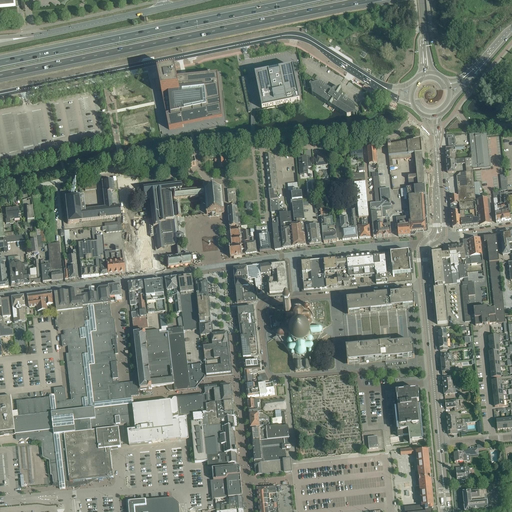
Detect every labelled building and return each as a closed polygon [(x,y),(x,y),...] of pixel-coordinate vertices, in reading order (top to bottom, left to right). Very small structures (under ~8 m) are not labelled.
[(248,77),(241,78),(248,113),(254,112),(300,102),(293,67),(255,75),(255,77),(252,77),(248,78),(248,77)] [(175,72),(158,75),(159,81),(169,130),(183,127),(222,119),(218,75),(177,79),(175,72)] [(343,96),(342,91),(341,91),(341,88),(339,89),(333,90),(332,92),(320,84),(312,85),(311,84),(309,86),(311,87),(313,95),(328,105),(331,107),(332,107),(347,117),(354,115),(356,116),(357,114),(356,113),(354,106),(342,98),(343,96)] [(479,169),(490,168),(487,134),(469,134),(470,146),(471,148),(472,158),(473,170),(479,170),(479,169)] [(453,135),(447,136),(447,138),(448,138),(449,146),(456,146),(455,138),(454,138),(454,135),(453,135)] [(423,172),(423,170),(421,139),(391,145),(390,143),(388,143),(388,145),(388,150),(390,167),(393,166),(393,160),(412,159),(413,171),(415,171),(415,173),(416,176),(408,176),(409,188),(418,187),(424,187),(423,174),(423,172)] [(369,165),(377,164),(375,147),(367,148),(369,165)] [(446,161),(454,160),(453,151),(456,150),(455,147),(445,148),(446,151),(446,161)] [(357,161),(358,161),(363,160),(363,156),(362,149),(350,150),(351,157),(357,157),(357,161)] [(316,160),(316,165),(316,166),(328,165),(327,155),(317,156),(318,160),(316,160)] [(312,168),(312,164),(311,159),(307,160),(307,157),(299,157),(300,175),(308,174),(308,169),(312,168)] [(228,158),(215,159),(215,162),(218,162),(219,168),(225,167),(224,162),(228,162),(228,158)] [(473,170),(472,158),(465,159),(465,164),(466,172),(460,173),(456,176),(458,196),(459,204),(476,202),(475,197),(478,197),(478,195),(476,196),(474,183),(473,172),(473,170)] [(195,160),(179,164),(180,171),(192,168),(192,167),(196,166),(195,160)] [(446,161),(447,173),(455,173),(455,168),(457,168),(457,165),(462,164),(461,160),(454,160),(446,161)] [(375,203),(370,204),(373,238),(377,237),(377,238),(382,237),(383,237),(383,238),(391,237),(390,221),(389,218),(386,218),(385,208),(391,207),(391,203),(391,202),(389,189),(386,189),(384,163),(377,164),(378,177),(379,180),(379,183),(379,187),(380,190),(380,193),(380,196),(381,200),(381,203),(375,203)] [(125,179),(126,197),(135,196),(134,179),(125,179)] [(81,221),(119,217),(120,217),(119,211),(119,206),(112,207),(110,193),(114,193),(113,180),(101,182),(102,185),(101,185),(101,186),(102,186),(103,194),(101,194),(102,208),(84,210),(83,196),(65,198),(67,224),(81,223),(81,221)] [(298,183),(288,185),(288,191),(291,190),(291,189),(293,189),(293,191),(293,194),(291,194),(294,215),(292,216),(293,221),(301,220),(301,222),(304,221),(305,222),(306,222),(305,220),(302,193),(299,193),(298,190),(298,183)] [(365,183),(354,184),(354,189),(356,189),(359,218),(362,218),(363,227),(358,227),(359,234),(359,239),(370,238),(365,184),(365,183)] [(175,246),(175,244),(176,243),(176,244),(177,256),(181,255),(179,244),(179,242),(183,239),(182,235),(178,233),(176,217),(181,217),(179,204),(178,199),(181,199),(198,197),(199,197),(202,197),(205,196),(205,199),(206,210),(207,212),(207,215),(221,213),(225,213),(222,189),(205,191),(205,189),(180,192),(179,189),(181,189),(180,184),(178,184),(142,188),(144,199),(149,199),(152,219),(148,219),(150,237),(154,237),(155,251),(164,250),(164,247),(175,246)] [(418,187),(409,188),(406,188),(407,196),(406,197),(408,215),(408,217),(409,222),(413,222),(413,224),(425,223),(423,195),(425,195),(424,187),(418,187)] [(230,228),(235,227),(240,227),(240,225),(239,217),(239,214),(237,215),(237,204),(236,204),(236,202),(235,189),(227,190),(228,203),(232,203),(232,205),(228,205),(228,207),(227,207),(228,207),(230,228)] [(274,195),(274,190),(269,190),(270,200),(278,200),(277,195),(274,195)] [(503,222),(501,207),(497,208),(497,206),(498,205),(497,199),(496,196),(499,196),(499,193),(499,192),(493,193),(496,223),(503,222)] [(503,222),(511,221),(511,220),(511,219),(511,217),(511,216),(509,204),(509,196),(508,197),(508,193),(504,193),(505,204),(507,203),(507,204),(508,204),(508,208),(505,208),(505,207),(501,207),(503,222)] [(459,204),(458,196),(450,197),(453,229),(461,228),(459,204)] [(483,196),(480,197),(478,197),(475,197),(476,202),(477,202),(479,221),(480,226),(486,225),(483,199),(483,196)] [(489,199),(483,199),(486,225),(492,224),(489,199)] [(279,212),(278,200),(270,200),(271,213),(279,212)] [(476,202),(459,204),(461,228),(462,228),(462,227),(465,227),(466,227),(478,226),(478,220),(477,220),(476,202)] [(34,217),(32,205),(25,206),(27,218),(34,217)] [(20,212),(19,212),(18,208),(12,209),(13,222),(17,222),(17,223),(21,222),(20,219),(19,219),(19,215),(20,214),(20,213),(20,212)] [(5,209),(6,214),(5,214),(4,215),(5,216),(6,216),(6,220),(5,220),(6,224),(10,224),(13,224),(13,222),(12,209),(5,209)] [(326,217),(323,215),(324,215),(323,209),(319,210),(320,216),(321,216),(323,233),(322,233),(324,243),(337,241),(335,227),(334,223),(333,223),(333,216),(326,217)] [(343,241),(358,239),(355,209),(350,210),(352,228),(348,229),(348,228),(349,227),(349,223),(348,223),(347,217),(340,218),(343,241)] [(127,252),(125,252),(127,272),(134,272),(134,271),(145,270),(144,263),(143,250),(142,250),(138,213),(126,214),(130,252),(127,252)] [(283,244),(283,249),(291,248),(289,224),(292,223),(291,213),(288,213),(280,214),(279,214),(283,244)] [(405,215),(405,218),(396,218),(398,237),(410,236),(410,232),(408,217),(408,215),(405,215)] [(409,222),(408,217),(410,232),(412,232),(424,231),(426,231),(425,223),(413,224),(413,222),(409,222)] [(283,249),(283,244),(282,244),(280,224),(277,224),(277,219),(272,220),(274,240),(275,251),(276,251),(276,250),(282,249),(282,250),(283,249)] [(293,248),(306,246),(303,224),(290,225),(293,248)] [(309,245),(315,245),(313,229),(313,226),(307,227),(309,245)] [(319,226),(313,226),(313,229),(315,245),(321,244),(319,226)] [(91,228),(93,241),(78,243),(81,278),(100,276),(98,262),(99,262),(98,257),(97,244),(96,236),(95,228),(91,228)] [(233,257),(245,255),(244,242),(242,229),(230,230),(233,257)] [(255,231),(254,231),(243,232),(244,244),(246,255),(258,254),(255,231)] [(511,231),(500,234),(502,244),(501,244),(503,255),(511,254),(511,262),(509,263),(511,281),(511,280),(511,231)] [(38,252),(37,239),(36,233),(29,234),(32,253),(33,253),(38,252)] [(25,235),(6,237),(6,239),(7,243),(26,241),(25,235)] [(262,236),(258,237),(260,253),(271,251),(269,235),(265,236),(265,235),(262,236)] [(99,236),(96,236),(97,244),(98,257),(99,262),(98,262),(100,276),(104,275),(107,275),(107,273),(107,272),(107,270),(106,270),(105,264),(105,258),(104,253),(103,244),(102,236),(99,236)] [(496,236),(484,237),(484,242),(487,242),(487,245),(488,245),(489,247),(488,247),(494,309),(492,309),(491,309),(488,310),(488,307),(474,309),(474,307),(471,308),(472,319),(475,319),(475,326),(483,325),(483,323),(484,323),(485,325),(486,325),(506,323),(496,236)] [(468,245),(463,246),(464,252),(468,274),(466,265),(471,264),(471,256),(477,256),(478,265),(483,264),(480,238),(468,240),(468,245)] [(46,245),(47,249),(48,261),(51,282),(63,281),(59,243),(46,245)] [(115,251),(104,253),(105,258),(105,264),(106,270),(107,270),(107,272),(107,273),(107,275),(124,273),(122,261),(121,251),(118,251),(118,246),(115,247),(115,251)] [(463,246),(456,247),(458,266),(459,273),(460,280),(464,279),(464,282),(462,283),(463,286),(467,285),(469,285),(468,283),(468,274),(464,252),(463,246)] [(458,266),(456,247),(448,248),(450,262),(451,269),(453,269),(456,272),(456,274),(459,273),(458,266)] [(66,259),(68,280),(78,279),(75,251),(70,252),(71,256),(66,256),(66,259)] [(385,255),(387,283),(411,281),(408,252),(392,254),(385,255)] [(451,269),(450,262),(449,253),(441,254),(441,253),(432,254),(435,286),(436,289),(434,289),(437,325),(447,324),(443,286),(444,286),(444,285),(453,284),(451,269)] [(181,255),(177,256),(166,258),(167,268),(191,264),(190,254),(181,255)] [(340,259),(336,259),(338,288),(350,287),(349,282),(350,281),(347,279),(347,277),(348,276),(350,277),(350,278),(353,278),(374,275),(374,274),(375,273),(377,274),(377,276),(376,278),(376,284),(387,283),(385,255),(379,256),(378,255),(370,256),(370,257),(340,260),(340,259)] [(8,258),(10,281),(11,286),(15,286),(16,284),(18,284),(20,285),(22,285),(21,272),(20,257),(8,258)] [(336,259),(324,260),(327,289),(338,288),(336,259)] [(28,276),(29,284),(40,283),(37,260),(32,261),(33,265),(27,266),(28,276)] [(327,289),(324,260),(301,263),(304,291),(327,289)] [(51,282),(48,261),(44,262),(43,261),(40,261),(42,283),(51,282)] [(273,280),(270,280),(269,285),(269,292),(270,292),(270,295),(288,292),(285,264),(272,266),(271,264),(272,271),(273,275),(272,275),(273,280)] [(270,265),(260,266),(262,278),(262,284),(267,284),(266,279),(270,278),(270,276),(271,274),(270,265)] [(247,268),(248,281),(255,280),(256,286),(257,296),(263,295),(262,292),(262,284),(262,278),(260,266),(247,268)] [(248,281),(247,268),(235,269),(234,271),(236,289),(254,286),(256,286),(255,280),(248,281)] [(180,286),(179,286),(179,288),(180,288),(181,299),(180,299),(181,304),(184,303),(184,306),(182,306),(183,317),(184,319),(184,327),(184,331),(196,330),(197,317),(192,278),(187,279),(187,277),(186,277),(187,277),(184,278),(184,277),(183,277),(183,278),(184,278),(179,279),(179,278),(180,286)] [(179,286),(178,278),(165,280),(168,298),(169,299),(172,298),(173,297),(173,296),(174,296),(175,299),(174,299),(175,302),(177,313),(182,312),(181,304),(180,299),(179,288),(179,286)] [(162,280),(144,282),(147,301),(148,300),(150,318),(165,317),(163,297),(164,297),(162,280)] [(197,294),(207,293),(206,282),(205,281),(203,281),(196,282),(197,294)] [(137,291),(136,283),(129,284),(130,302),(136,301),(136,298),(135,291),(137,291)] [(138,318),(132,318),(134,330),(149,328),(148,323),(147,320),(146,311),(144,300),(145,300),(144,300),(143,296),(141,296),(139,284),(138,285),(138,283),(136,283),(137,291),(135,291),(136,298),(138,297),(141,316),(137,316),(138,318)] [(109,286),(109,287),(109,293),(111,302),(116,301),(116,302),(121,302),(122,302),(122,299),(123,298),(123,295),(122,295),(121,285),(109,286)] [(254,286),(236,289),(236,296),(255,294),(254,286)] [(84,290),(81,293),(82,293),(83,304),(91,303),(90,297),(89,289),(84,290)] [(82,293),(81,293),(78,290),(54,293),(57,315),(56,315),(58,331),(63,331),(72,330),(83,328),(85,325),(85,323),(84,311),(83,307),(83,304),(82,293)] [(54,305),(52,293),(28,296),(29,308),(37,307),(38,312),(48,310),(47,305),(54,305)] [(109,293),(97,294),(98,299),(96,302),(96,305),(107,304),(111,304),(111,302),(109,293)] [(256,302),(255,294),(236,296),(237,304),(244,303),(256,302)] [(413,294),(391,296),(391,294),(374,296),(374,298),(347,301),(347,306),(348,316),(412,309),(415,309),(413,294)] [(12,298),(13,303),(15,323),(26,321),(25,302),(24,297),(12,298)] [(0,300),(0,337),(14,336),(13,329),(5,326),(4,318),(11,317),(9,299),(4,300),(2,300),(0,300)] [(208,299),(198,299),(198,300),(197,300),(200,325),(199,325),(201,337),(204,336),(205,339),(212,338),(213,346),(203,347),(204,353),(213,351),(228,349),(227,334),(213,335),(213,336),(212,336),(212,335),(208,299)] [(107,304),(96,305),(96,308),(94,311),(94,316),(111,314),(110,306),(107,306),(107,304)] [(272,332),(276,334),(277,336),(273,339),(283,344),(289,353),(289,354),(293,357),(293,364),(295,363),(295,372),(310,371),(310,363),(311,363),(311,362),(311,361),(312,361),(312,357),(313,356),(313,355),(311,355),(313,352),(313,351),(317,342),(327,335),(323,333),(323,332),(323,330),(327,327),(316,322),(309,312),(310,309),(308,307),(306,307),(306,306),(305,306),(305,307),(302,310),(300,309),(300,304),(301,304),(300,304),(299,309),(296,309),(296,308),(295,305),(295,304),(294,304),(294,305),(296,309),(293,311),(290,308),(290,307),(290,308),(289,307),(288,307),(285,308),(284,311),(286,315),(282,325),(272,332)] [(247,316),(248,316),(254,315),(254,307),(246,308),(247,316)] [(247,316),(246,308),(238,309),(239,316),(243,316),(247,316)] [(244,325),(240,326),(243,359),(257,357),(259,355),(254,315),(248,316),(248,320),(250,320),(251,325),(244,326),(244,325)] [(248,316),(247,316),(243,316),(239,316),(240,326),(244,325),(244,326),(251,325),(250,320),(248,320),(248,316)] [(112,319),(95,321),(96,329),(115,327),(114,319),(112,319)] [(115,327),(96,329),(96,332),(94,332),(91,335),(92,343),(117,340),(115,327)] [(190,384),(189,377),(188,366),(184,331),(184,328),(183,328),(168,330),(168,332),(175,391),(190,390),(190,384)] [(439,340),(447,339),(445,328),(438,329),(439,340)] [(159,330),(145,332),(151,387),(167,386),(167,388),(169,390),(171,391),(174,391),(175,391),(168,332),(160,333),(159,330)] [(151,387),(145,332),(134,333),(139,381),(139,382),(140,382),(140,387),(140,389),(151,388),(151,387)] [(67,335),(68,346),(87,344),(87,341),(84,339),(81,339),(71,340),(70,335),(67,335)] [(448,351),(447,339),(439,340),(440,351),(448,351)] [(117,340),(92,343),(92,346),(95,348),(115,346),(117,346),(117,340)] [(414,359),(413,347),(413,342),(390,344),(390,343),(373,344),(374,346),(346,349),(348,366),(414,359)] [(87,344),(68,346),(69,354),(88,352),(87,344)] [(115,346),(95,348),(93,351),(93,355),(97,357),(116,355),(115,346)] [(229,358),(228,349),(213,351),(215,374),(220,373),(220,374),(230,373),(230,370),(229,370),(228,366),(230,366),(229,361),(228,358),(229,358)] [(215,374),(213,351),(204,353),(206,376),(215,375),(215,374)] [(88,352),(69,354),(66,354),(67,363),(84,361),(85,361),(86,355),(88,352)] [(441,364),(451,363),(452,363),(452,362),(453,362),(452,358),(451,358),(451,353),(446,353),(446,352),(440,353),(441,364)] [(118,379),(116,357),(113,357),(95,359),(91,364),(92,376),(101,375),(102,381),(113,380),(118,379)] [(245,363),(244,363),(245,372),(253,371),(253,372),(258,371),(258,373),(261,373),(260,362),(260,361),(245,363)] [(441,364),(442,376),(450,375),(450,376),(469,374),(469,370),(463,370),(456,370),(455,367),(457,366),(456,362),(452,363),(451,363),(441,364)] [(199,380),(198,364),(188,366),(189,377),(194,377),(194,381),(194,384),(196,384),(199,380)] [(254,375),(245,376),(247,392),(259,390),(259,386),(266,385),(269,384),(269,382),(265,374),(257,376),(257,375),(254,376),(254,375)] [(101,375),(92,376),(91,378),(92,387),(108,386),(116,385),(119,384),(119,381),(113,382),(113,380),(102,381),(101,375)] [(443,387),(453,386),(453,384),(452,384),(451,378),(443,379),(443,387)] [(86,382),(70,384),(70,390),(76,389),(76,395),(87,393),(86,382)] [(133,396),(139,396),(138,389),(137,382),(130,383),(132,396),(133,396)] [(130,383),(119,384),(116,385),(118,399),(120,401),(129,400),(132,396),(130,383)] [(269,384),(266,385),(267,396),(275,395),(275,393),(275,392),(275,391),(274,390),(273,383),(269,384)] [(116,385),(108,386),(109,391),(110,402),(111,400),(118,399),(116,385)] [(207,413),(200,413),(194,414),(193,414),(194,420),(204,419),(206,441),(221,439),(222,448),(218,448),(219,455),(237,453),(237,449),(237,444),(236,436),(236,431),(235,431),(235,427),(235,422),(235,417),(227,417),(226,414),(234,413),(232,385),(217,387),(217,394),(210,394),(210,403),(206,403),(207,413)] [(267,396),(266,385),(259,386),(259,390),(247,392),(248,398),(260,396),(260,397),(267,396)] [(205,393),(204,395),(204,404),(206,403),(210,403),(210,394),(217,394),(217,387),(217,386),(205,387),(205,393)] [(453,388),(453,386),(443,387),(444,395),(453,394),(457,394),(457,387),(453,388)] [(66,401),(65,387),(54,389),(57,413),(59,415),(66,414),(67,412),(66,401)] [(88,399),(87,393),(76,395),(76,389),(70,390),(71,398),(77,397),(77,398),(79,398),(79,400),(82,399),(88,399)] [(412,442),(417,441),(423,441),(422,429),(420,429),(417,403),(419,402),(418,391),(411,391),(410,390),(403,391),(403,392),(396,393),(397,404),(395,405),(398,437),(403,437),(404,443),(409,442),(410,444),(412,443),(412,442)] [(110,402),(109,391),(92,393),(94,404),(110,402)] [(203,395),(198,396),(200,413),(207,413),(206,403),(204,404),(204,395),(203,395)] [(15,428),(13,418),(11,396),(0,397),(0,436),(15,435),(15,428)] [(77,397),(71,398),(71,400),(77,400),(78,411),(84,410),(82,399),(79,400),(79,398),(77,398),(77,397)] [(51,411),(50,398),(16,401),(18,417),(44,414),(43,412),(51,411)] [(249,411),(261,409),(261,407),(258,407),(258,404),(260,404),(259,400),(248,401),(249,411)] [(128,431),(129,446),(189,439),(186,417),(180,418),(180,416),(178,416),(173,416),(171,401),(134,406),(133,406),(135,430),(128,431)] [(265,411),(286,409),(285,401),(278,401),(267,403),(263,403),(264,409),(265,411)] [(450,402),(445,402),(446,409),(454,408),(455,412),(460,411),(461,411),(461,407),(460,401),(457,401),(450,402)] [(127,424),(128,431),(135,430),(133,406),(132,404),(127,405),(128,416),(129,423),(127,424)] [(128,416),(127,405),(116,406),(117,417),(119,417),(120,424),(127,424),(129,423),(128,416)] [(117,417),(116,406),(111,407),(113,425),(120,424),(119,417),(117,417)] [(44,414),(18,417),(13,418),(15,428),(53,424),(51,411),(43,412),(44,414)] [(86,418),(85,420),(85,422),(88,422),(89,431),(108,429),(107,426),(106,413),(93,414),(90,418),(86,418)] [(262,414),(258,414),(249,415),(251,428),(269,426),(269,427),(272,427),(271,419),(264,414),(262,414)] [(447,425),(471,422),(470,419),(456,421),(456,418),(451,418),(450,415),(446,415),(447,425)] [(85,422),(85,420),(74,422),(75,429),(75,433),(78,433),(86,432),(89,431),(88,422),(85,422)] [(471,422),(447,425),(448,435),(458,434),(457,430),(460,430),(461,428),(461,427),(465,426),(465,423),(471,423),(471,422)] [(53,424),(15,428),(15,435),(16,439),(19,441),(23,439),(25,440),(29,438),(32,439),(32,440),(35,437),(38,439),(42,437),(45,438),(48,436),(51,437),(54,435),(53,425),(53,424)] [(282,426),(272,427),(269,427),(259,428),(259,429),(251,430),(252,442),(289,438),(288,426),(282,427),(282,426)] [(119,428),(108,429),(89,431),(86,432),(91,480),(113,478),(110,449),(121,448),(119,428)] [(75,433),(75,429),(68,430),(64,433),(64,434),(66,448),(80,447),(78,433),(75,433)] [(86,432),(78,433),(80,447),(84,483),(88,482),(92,481),(91,480),(86,432)] [(52,442),(51,437),(48,436),(45,438),(42,437),(38,439),(35,437),(32,440),(32,443),(39,442),(42,444),(42,446),(42,450),(55,449),(55,444),(52,442)] [(377,437),(368,438),(369,449),(378,448),(377,437)] [(290,445),(289,438),(252,442),(255,463),(267,462),(286,460),(285,446),(290,445)] [(462,453),(454,453),(455,462),(460,462),(463,462),(466,461),(466,456),(478,455),(477,450),(484,449),(484,445),(477,446),(477,449),(462,451),(462,453)] [(84,483),(80,447),(66,448),(66,449),(67,461),(68,471),(70,483),(70,486),(75,486),(80,485),(84,483)] [(417,479),(417,481),(415,481),(416,487),(420,486),(422,506),(404,508),(404,511),(432,511),(432,508),(433,508),(433,506),(427,448),(416,449),(419,472),(415,473),(415,479),(417,479)] [(55,449),(42,450),(43,457),(49,460),(50,463),(57,462),(55,449)] [(237,453),(219,455),(207,456),(208,462),(205,462),(205,465),(207,466),(236,464),(236,463),(239,463),(238,456),(238,454),(237,453)] [(267,462),(255,463),(255,469),(256,475),(262,475),(262,476),(292,472),(291,464),(291,459),(286,460),(267,462)] [(58,462),(57,462),(50,463),(51,475),(50,475),(51,478),(53,478),(53,484),(57,484),(59,481),(58,473),(59,473),(58,462)] [(228,477),(240,475),(240,469),(239,470),(237,467),(212,469),(213,481),(225,480),(228,477)] [(461,468),(456,469),(457,480),(461,479),(461,481),(469,480),(469,474),(468,468),(465,468),(461,468)] [(225,480),(213,481),(210,481),(212,500),(215,500),(215,499),(242,496),(241,488),(240,489),(240,483),(241,483),(240,475),(228,477),(225,480)] [(258,496),(276,494),(276,487),(257,489),(258,496)] [(464,511),(469,511),(473,511),(472,510),(488,509),(487,501),(485,501),(484,490),(471,491),(463,492),(464,511)] [(243,504),(242,497),(227,499),(227,504),(216,505),(216,509),(216,510),(216,511),(241,511),(242,511),(244,511),(230,511),(223,511),(224,511),(230,511),(230,505),(234,505),(234,504),(243,504)] [(179,511),(179,504),(172,498),(128,502),(129,511),(179,511)]
